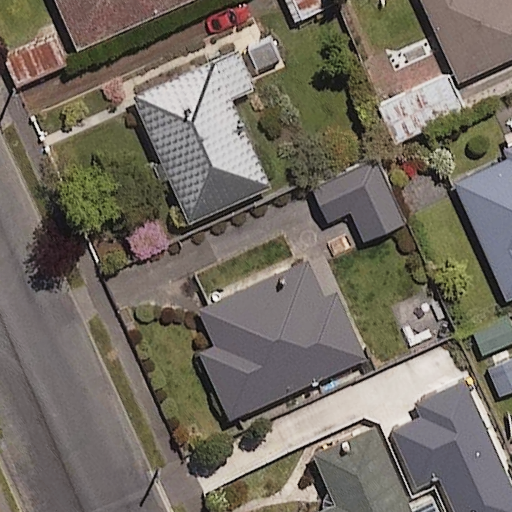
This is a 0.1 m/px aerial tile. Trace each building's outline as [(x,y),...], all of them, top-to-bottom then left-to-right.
[(56,0),(73,38),(160,0),(56,0)] [(325,0),(291,0),(296,11),(325,0)] [(511,0),(422,0),(454,72),(511,46),(511,0)] [(233,39),(129,84),(184,211),(267,175),(229,88),(250,78),(233,39)] [(461,102),(446,68),(377,98),(392,132),(461,102)] [(511,134),(501,140),(505,149),(449,174),(503,292),(511,287),(511,134)] [(402,213),(371,148),(309,178),(326,212),(347,201),(362,232),(402,213)] [(303,248),(192,297),(209,334),(195,340),(225,407),(362,347),(332,279),(320,285),(303,248)] [(511,323),(505,310),(470,326),(482,352),(511,337),(511,323)] [(412,511),(370,414),(308,441),(331,493),(291,510),(291,511),(412,511)]
